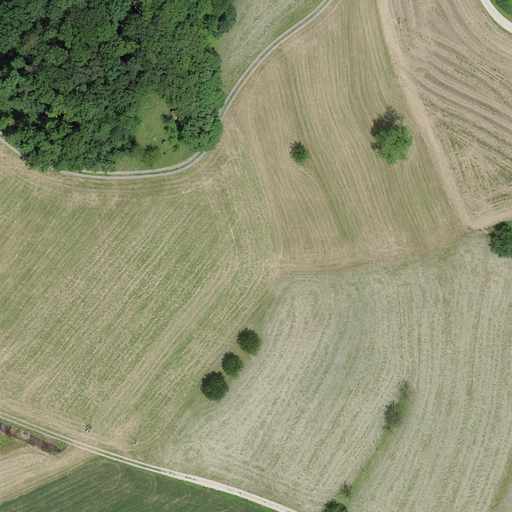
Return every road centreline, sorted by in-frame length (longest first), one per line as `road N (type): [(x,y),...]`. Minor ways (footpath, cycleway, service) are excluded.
road 1 (track): [(334,0),(250,70),(188,167),(144,176),(70,173),(0,138)]
road 2 (track): [(0,415),(286,511)]
